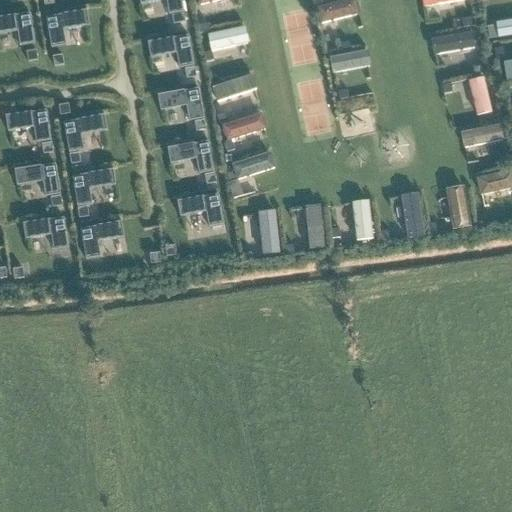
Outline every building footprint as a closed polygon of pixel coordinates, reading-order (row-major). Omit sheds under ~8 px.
[(139,0),(141,6),(167,1),(170,17),(184,14),(181,0),(139,0)] [(358,14),(354,0),(344,0),(317,6),(320,23),(358,14)] [(61,18),(47,20),(52,50),(66,48),(64,32),(90,28),(87,13),(61,17),(61,18)] [(16,17),(0,19),(0,35),(18,32),(21,48),(35,45),(30,16),(16,18),(16,17)] [(184,17),(172,19),(174,27),(185,25),(184,17)] [(511,35),(511,19),(497,22),(500,37),(511,35)] [(471,20),(462,21),(464,29),(473,27),(471,20)] [(208,25),(199,27),(201,35),(210,33),(208,25)] [(250,43),(246,26),(208,34),(212,51),(250,43)] [(496,28),(488,29),(490,41),(498,40),(496,28)] [(474,49),(471,32),(431,39),(434,56),(474,49)] [(174,40),(148,45),(151,60),(178,55),(180,70),(194,67),(189,38),(174,41),(174,40)] [(349,44),(340,46),(342,54),(351,52),(349,44)] [(369,67),(366,50),(329,56),(332,73),(369,67)] [(502,50),(494,52),(496,63),(504,62),(502,50)] [(36,52),(27,54),(28,63),(38,62),(36,52)] [(212,53),(204,55),(206,64),(214,62),(212,53)] [(63,57),(53,59),(55,68),(64,67),(63,57)] [(511,61),(502,63),(505,81),(511,79),(511,61)] [(482,68),(473,69),(474,77),(483,75),(482,68)] [(195,69),(186,71),(187,81),(197,79),(195,69)] [(257,88),(252,73),(214,86),(219,101),(257,88)] [(490,111),(483,77),(468,80),(476,115),(490,111)] [(451,85),(443,86),(444,95),(452,94),(451,85)] [(184,93),(158,98),(161,113),(187,108),(190,124),(204,121),(198,92),(184,94),(184,93)] [(348,92),(339,93),(340,101),(349,100),(348,92)] [(69,107),(59,108),(61,117),(70,116),(69,107)] [(32,114),(6,119),(8,134),(35,129),(37,145),(51,142),(46,113),(32,115),(32,114)] [(268,131),(263,114),(224,126),(229,142),(268,131)] [(225,115),(217,117),(220,126),(228,124),(225,115)] [(79,122),(65,125),(70,154),(85,152),(82,137),(108,132),(105,117),(79,122)] [(204,122),(195,124),(197,133),(206,132),(204,122)] [(503,140),(499,124),(461,131),(464,147),(503,140)] [(232,143),(224,146),(227,154),(235,152),(232,143)] [(194,146),(168,151),(171,165),(197,160),(200,176),(214,173),(208,144),(194,147),(194,146)] [(52,145),(43,146),(44,156),(53,154),(52,145)] [(275,168),(270,151),(233,162),(238,180),(275,168)] [(80,155),(71,156),(72,166),(81,164),(80,155)] [(505,163),(496,165),(498,172),(507,171),(505,163)] [(41,168),(15,173),(17,188),(43,183),(46,199),(60,196),(55,167),(41,169),(41,168)] [(511,189),(511,171),(511,170),(475,178),(479,196),(511,189)] [(88,177),(74,179),(78,209),(93,207),(91,191),(117,187),(114,172),(88,176),(88,177)] [(235,173),(228,176),(230,184),(238,182),(235,173)] [(215,175),(205,177),(207,186),(217,185),(215,175)] [(470,226),(462,185),(446,188),(453,229),(470,226)] [(424,235),(417,193),(400,195),(407,238),(424,235)] [(204,199),(178,204),(181,218),(207,213),(210,229),(224,226),(218,197),(204,200),(204,199)] [(61,198),(52,200),(53,209),(63,208),(61,198)] [(372,240),(367,199),(351,201),(355,242),(372,240)] [(326,249),(322,203),(306,205),(310,250),(326,249)] [(88,209),(78,210),(80,220),(89,218),(88,209)] [(280,253),(276,209),(260,210),(264,255),(280,253)] [(49,222),(23,226),(26,241),(52,237),(55,252),(69,250),(64,220),(50,223),(49,222)] [(486,223),(477,225),(478,233),(487,231),(486,223)] [(97,229),(82,231),(86,261),(101,259),(99,244),(125,240),(123,224),(97,228),(97,229)] [(435,225),(428,226),(429,235),(437,234),(435,225)] [(340,230),(332,231),(332,240),(340,240),(340,230)] [(389,233),(381,234),(382,243),(390,242),(389,233)] [(294,247),(286,248),(287,257),(295,256),(294,247)] [(175,249),(166,249),(166,259),(176,258),(175,249)] [(252,254),(243,256),(244,264),(253,262),(252,254)] [(160,255),(150,256),(151,265),(160,264),(160,255)] [(23,270),(13,271),(15,281),(24,279),(23,270)]
